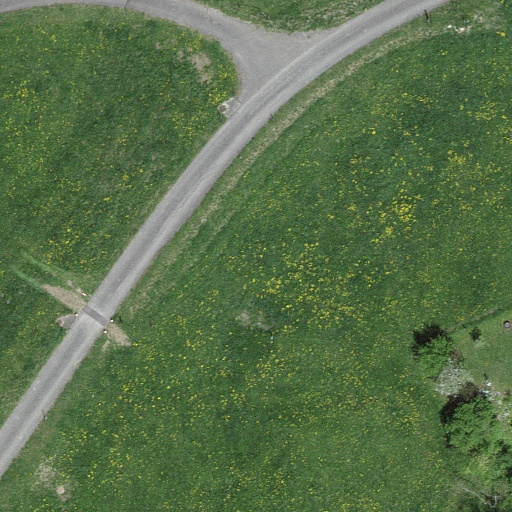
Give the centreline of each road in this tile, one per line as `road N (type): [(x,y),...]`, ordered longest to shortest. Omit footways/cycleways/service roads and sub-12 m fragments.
road 1 (unclassified): [(0,455),(168,214),(237,132),(337,41),(413,0)]
road 2 (track): [(300,69),(191,18),(116,0)]
